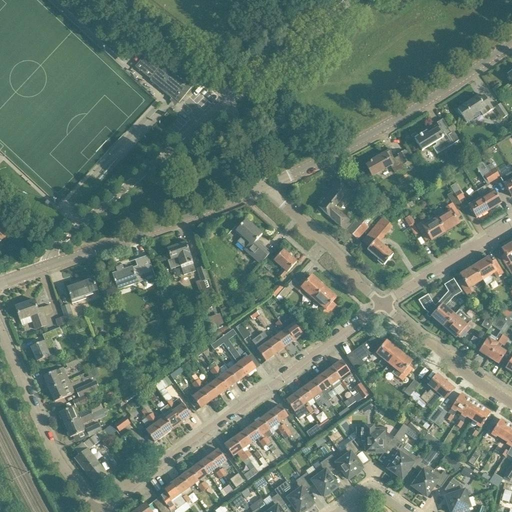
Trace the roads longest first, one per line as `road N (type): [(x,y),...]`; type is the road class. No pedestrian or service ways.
road 1 (unclassified): [(41,268),(52,247),(354,0)]
road 2 (residential): [(97,511),(383,303)]
road 3 (tertiary): [(269,184),(400,118),(511,39)]
road 4 (tertiary): [(41,268),(269,184)]
road 5 (residential): [(0,330),(56,460),(97,511)]
road 6 (residential): [(383,303),(269,184)]
road 7 (residential): [(511,403),(383,303)]
road 8 (residential): [(383,303),(511,225)]
